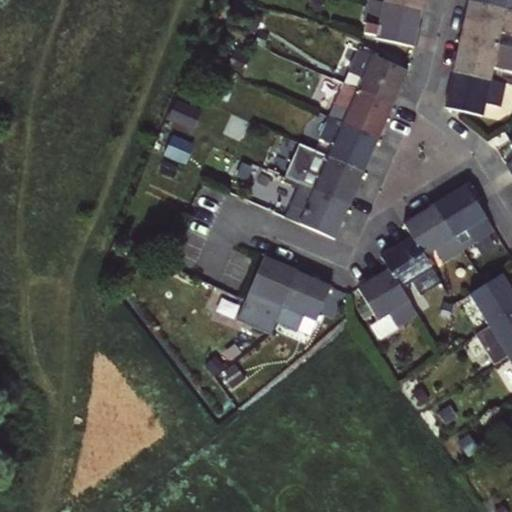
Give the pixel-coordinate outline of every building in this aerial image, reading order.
[(377,38),(414,46),(422,10),(385,2),(376,0),(370,0),(366,22),(380,25),(377,38)] [(385,0),(385,2),(422,10),(423,0),(385,0)] [(511,9),(508,9),(470,0),(463,36),(500,44),(502,32),(511,34),(511,9)] [(511,0),(470,0),(508,9),(509,0),(511,0)] [(511,46),(500,44),(463,36),(455,71),(492,79),(495,67),(511,70),(511,46)] [(360,51),(345,85),(393,106),(408,72),(360,51)] [(506,82),(492,79),(455,71),(447,108),(484,116),(487,104),(500,106),(506,82)] [(393,106),(345,85),(335,107),(349,114),(345,124),(379,138),(393,106)] [(379,138),(345,124),(331,118),(322,140),(335,146),(330,157),(365,172),(379,138)] [(316,190),(350,205),(365,172),(330,157),(317,151),(301,144),(287,177),(300,183),(316,190)] [(285,218),(301,224),(335,239),(350,205),(316,190),(300,183),(285,218)] [(468,186),(437,206),(456,237),(466,230),(474,243),(494,230),(468,186)] [(406,225),(414,239),(425,256),(436,249),(444,262),(464,249),(456,237),(437,206),(406,225)] [(391,272),(402,291),(414,284),(422,296),(442,283),(425,256),(414,239),(382,258),(391,272)] [(243,308),(277,322),(297,273),(263,258),(243,308)] [(391,272),(360,291),(379,322),(390,315),(399,328),(418,316),(402,291),(391,272)] [(297,273),(277,322),(298,331),(304,316),(316,322),(331,287),(297,273)] [(511,288),(503,275),(486,285),(471,295),(492,327),(511,314),(511,288)] [(511,314),(492,327),(511,358),(511,357),(511,314)]
